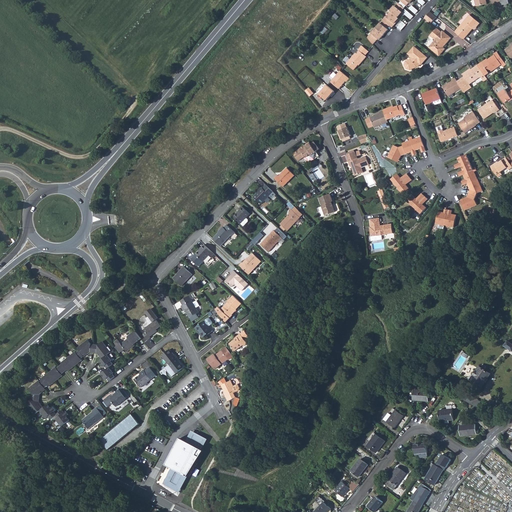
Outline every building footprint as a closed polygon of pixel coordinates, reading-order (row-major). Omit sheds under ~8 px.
[(383,20),(368,38),(373,44),(378,39),(379,40),(388,29),(387,28),(389,25),(392,27),(398,20),(397,20),(399,18),(398,17),(402,12),(401,11),(404,8),(398,3),(395,6),(394,6),(390,11),(391,12),(386,17),(386,16),(383,20)] [(415,14),(418,11),(412,5),(409,9),(415,14)] [(411,19),(414,16),(407,11),(405,14),(411,19)] [(430,12),(425,18),(428,21),(429,19),(433,22),(437,17),(430,12)] [(464,40),(473,29),(472,28),(474,26),(476,28),(480,23),(470,15),(455,32),(464,40)] [(398,28),(401,31),(406,25),(402,22),(398,28)] [(442,32),(437,28),(430,36),(435,40),(429,47),(438,55),(440,55),(443,52),(443,50),(442,49),(443,47),(451,38),(443,31),(442,32)] [(347,64),(354,70),(359,65),(358,64),(360,63),(361,64),(367,57),(366,56),(369,52),(362,46),(358,50),(360,51),(357,54),(356,53),(347,64)] [(421,65),(428,58),(414,46),(408,54),(412,57),(411,59),(406,61),(405,65),(406,69),(410,70),(417,67),(420,64),(421,65)] [(505,62),(497,52),(494,54),(495,55),(488,60),(488,61),(483,64),(482,63),(478,65),(485,76),(489,73),(502,65),(505,62)] [(464,77),(457,82),(461,89),(464,93),(472,87),(470,84),(481,77),(484,81),(487,79),(485,76),(478,65),(470,71),(469,70),(463,74),(464,77)] [(331,82),(339,89),(346,81),(347,82),(350,79),(341,71),(331,82)] [(457,82),(455,78),(452,80),(453,81),(443,87),(448,96),(461,89),(457,82)] [(319,94),(327,100),(335,92),(327,85),(319,94)] [(305,91),(310,97),(314,94),(309,88),(305,91)] [(434,102),(441,99),(437,89),(423,94),(427,105),(434,102)] [(511,100),(511,99),(511,92),(511,91),(508,93),(505,89),(499,94),(505,103),(511,99),(511,100)] [(496,112),(500,110),(493,100),(478,110),(484,119),(496,111),(496,112)] [(392,107),(384,110),(388,120),(401,115),(402,116),(406,115),(402,105),(398,106),(392,108),(392,107)] [(388,120),(384,110),(380,112),(381,114),(371,118),(367,120),(370,128),(374,126),(375,128),(389,122),(388,120)] [(459,124),(465,133),(472,129),(471,127),(476,124),(476,125),(480,122),(473,112),(465,118),(464,120),(459,124)] [(341,140),(342,140),(343,142),(351,138),(350,136),(351,136),(347,127),(345,123),(337,127),(339,131),(340,135),(339,136),(341,140)] [(442,142),(458,136),(455,127),(444,131),(443,129),(438,131),(442,142)] [(359,137),(362,143),(369,141),(367,134),(359,137)] [(416,151),(411,137),(409,138),(410,141),(403,143),(404,146),(407,154),(410,152),(410,151),(411,151),(413,156),(417,154),(416,151)] [(422,153),(426,151),(421,137),(413,139),(412,137),(411,137),(416,151),(419,149),(419,148),(420,147),(422,153)] [(311,154),(312,155),(311,156),(313,161),(320,156),(317,152),(316,151),(320,149),(315,142),(311,144),(311,143),(306,146),(306,145),(300,149),(294,154),(299,161),(305,157),(307,157),(311,154)] [(394,145),(389,157),(397,161),(399,157),(401,158),(402,156),(407,154),(404,146),(399,148),(394,145)] [(355,152),(346,156),(351,167),(351,166),(355,176),(364,172),(362,168),(369,165),(366,156),(358,159),(355,152)] [(470,163),(467,155),(460,158),(461,160),(459,160),(460,163),(455,165),(456,169),(462,167),(470,163)] [(511,165),(510,163),(506,157),(499,163),(496,165),(495,164),(491,166),(499,177),(503,175),(501,172),(507,168),(509,170),(511,167),(511,165)] [(470,163),(462,167),(464,171),(458,173),(460,176),(463,175),(476,169),(475,167),(473,168),(470,163)] [(275,178),(284,187),(295,175),(287,168),(279,176),(278,175),(275,178)] [(463,185),(467,183),(469,183),(477,179),(474,172),(477,171),(476,169),(463,175),(465,178),(467,177),(467,179),(462,181),(463,185)] [(402,178),(398,174),(392,180),(398,187),(410,177),(407,174),(402,178)] [(398,187),(404,194),(410,189),(407,185),(413,180),(410,177),(398,187)] [(477,197),(477,196),(478,193),(483,191),(477,179),(469,183),(471,187),(469,188),(470,190),(469,194),(477,197)] [(276,195),(274,192),(266,185),(263,188),(262,187),(259,191),(254,197),(261,204),(270,196),(272,199),(276,195)] [(415,208),(425,196),(422,193),(417,199),(414,195),(408,202),(415,208)] [(332,202),(333,202),(330,194),(320,198),(323,206),(322,206),(326,216),(335,212),(335,211),(334,207),(332,207),(331,205),(333,204),(332,202)] [(462,202),(465,211),(478,205),(475,200),(477,197),(469,194),(467,197),(468,199),(462,202)] [(385,195),(380,196),(385,209),(389,207),(385,195)] [(428,199),(425,196),(415,208),(422,214),(427,208),(423,204),(428,199)] [(505,196),(501,200),(505,204),(509,200),(505,196)] [(241,224),(247,218),(250,214),(242,206),(239,209),(240,210),(234,217),(241,224)] [(303,214),(295,207),(292,210),(289,213),(290,214),(281,224),(282,225),(281,227),(285,231),(286,229),(288,231),(301,218),(300,217),(303,214)] [(446,225),(449,210),(445,209),(444,215),(443,214),(443,212),(439,212),(437,224),(439,224),(445,225),(446,225)] [(453,211),(449,210),(446,225),(455,227),(457,215),(453,214),(453,216),(451,216),(453,211)] [(381,226),(379,218),(370,219),(372,231),(370,231),(372,241),(382,239),(382,235),(386,235),(386,234),(393,233),(392,224),(381,226)] [(213,239),(221,246),(232,235),(233,236),(236,233),(227,225),(224,228),(224,227),(220,231),(221,232),(213,239)] [(279,241),(282,238),(274,230),(271,234),(272,235),(266,241),(265,240),(261,244),(269,252),(273,247),(278,241),(279,241)] [(251,250),(266,235),(262,232),(248,247),(251,250)] [(214,254),(205,245),(202,248),(196,255),(204,261),(210,255),(212,257),(214,254)] [(240,266),(250,274),(262,261),(254,253),(244,263),(243,262),(240,266)] [(182,270),(174,278),(182,286),(193,274),(184,267),(181,270),(182,270)] [(249,284),(234,270),(231,273),(232,274),(225,281),(232,287),(235,284),(243,291),(249,284)] [(194,297),(192,294),(181,301),(183,305),(190,318),(191,317),(197,314),(199,312),(197,308),(194,302),(192,299),(194,297)] [(216,310),(226,322),(233,315),(232,315),(237,310),(236,309),(242,303),(234,296),(228,302),(229,302),(222,309),(219,307),(216,310)] [(146,313),(154,322),(144,329),(146,332),(143,334),(148,340),(151,338),(150,337),(155,333),(154,331),(157,329),(161,326),(157,320),(159,318),(151,309),(146,313)] [(209,318),(205,320),(210,327),(213,324),(214,323),(210,318),(209,318)] [(205,320),(196,328),(199,332),(200,332),(205,337),(213,331),(210,327),(205,320)] [(141,339),(135,331),(128,337),(129,338),(121,344),(118,339),(114,342),(122,352),(125,349),(127,352),(135,346),(134,344),(141,339)] [(239,338),(231,344),(236,351),(244,345),(245,346),(248,343),(246,340),(250,337),(245,331),(238,337),(239,338)] [(91,344),(88,339),(77,348),(79,350),(83,355),(87,352),(88,354),(90,352),(94,353),(95,345),(91,344)] [(111,352),(103,342),(98,345),(95,345),(94,353),(98,353),(99,355),(101,354),(104,358),(108,355),(111,352)] [(122,352),(114,342),(112,344),(120,353),(122,352)] [(230,360),(234,357),(227,347),(217,355),(218,355),(217,356),(215,354),(208,359),(216,369),(229,359),(230,360)] [(169,365),(178,358),(176,355),(175,356),(170,349),(162,355),(169,365)] [(84,356),(83,355),(79,350),(77,353),(76,352),(69,357),(75,366),(82,360),(81,359),(84,356)] [(479,368),(470,362),(474,356),(464,350),(454,367),(471,377),(473,374),(475,375),(479,368)] [(102,359),(99,361),(104,367),(105,366),(108,369),(109,367),(113,364),(111,361),(112,361),(108,355),(104,358),(102,359)] [(75,366),(69,357),(61,363),(62,364),(60,366),(64,372),(67,370),(68,371),(75,366)] [(180,361),(178,358),(169,365),(165,368),(172,377),(184,368),(179,361),(180,361)] [(57,368),(56,367),(49,373),(56,381),(63,376),(61,374),(64,372),(60,366),(57,368)] [(483,387),(492,374),(481,366),(477,372),(476,374),(472,380),(483,387)] [(108,369),(101,374),(106,380),(107,378),(109,381),(115,377),(113,374),(114,373),(109,367),(108,369)] [(145,371),(144,370),(139,373),(140,374),(134,379),(141,388),(156,375),(150,367),(145,371)] [(47,385),(48,387),(56,381),(49,373),(42,378),(43,379),(40,382),(44,388),(47,385)] [(39,381),(28,389),(32,394),(32,397),(40,398),(40,394),(42,393),(41,391),(45,388),(44,388),(40,382),(39,381)] [(229,401),(237,397),(235,393),(240,390),(241,388),(239,384),(234,386),(231,381),(222,385),(227,394),(226,395),(229,401)] [(116,407),(127,399),(125,397),(120,390),(119,389),(116,392),(117,393),(110,398),(114,402),(113,402),(116,407)] [(415,390),(414,400),(429,401),(430,391),(415,390)] [(35,415),(40,410),(42,409),(39,405),(41,404),(39,402),(40,398),(32,397),(32,400),(27,404),(35,415)] [(48,404),(44,408),(42,409),(40,410),(46,418),(49,416),(51,419),(56,414),(54,412),(56,410),(53,407),(51,408),(48,404)] [(104,417),(97,407),(94,410),(94,411),(82,420),(89,429),(104,417)] [(385,420),(396,427),(404,416),(394,408),(385,420)] [(440,410),(441,421),(454,420),(453,409),(440,410)] [(64,413),(62,410),(56,414),(58,417),(56,419),(62,426),(70,420),(67,416),(69,415),(66,411),(64,413)] [(100,440),(108,450),(140,424),(131,414),(100,440)] [(461,435),(477,434),(476,424),(460,426),(461,435)] [(193,430),(187,440),(190,442),(196,433),(206,440),(200,449),(202,450),(209,439),(193,430)] [(371,442),(377,434),(374,432),(368,440),(371,442)] [(173,467),(174,468),(166,481),(179,488),(186,475),(188,476),(189,476),(189,475),(187,474),(192,464),(195,465),(204,451),(202,450),(200,449),(206,440),(196,433),(190,442),(187,440),(181,437),(165,462),(173,467)] [(381,447),(386,441),(377,434),(371,442),(368,446),(377,453),(381,447)] [(427,443),(415,444),(416,454),(428,453),(427,443)] [(355,450),(361,454),(364,451),(358,446),(355,450)] [(354,473),(359,477),(369,465),(361,459),(350,473),(352,475),(354,473)] [(187,474),(189,475),(195,465),(192,464),(187,474)] [(425,479),(435,485),(444,470),(434,464),(425,479)] [(186,475),(179,488),(166,481),(174,468),(173,467),(164,482),(179,492),(188,476),(186,475)] [(398,467),(386,483),(394,489),(406,473),(398,467)] [(343,482),(336,490),(343,496),(350,488),(343,482)] [(377,496),(368,507),(374,511),(375,511),(384,502),(377,496)] [(418,511),(423,505),(415,500),(407,511),(418,511)] [(328,511),(332,509),(324,502),(314,511),(328,511)]
